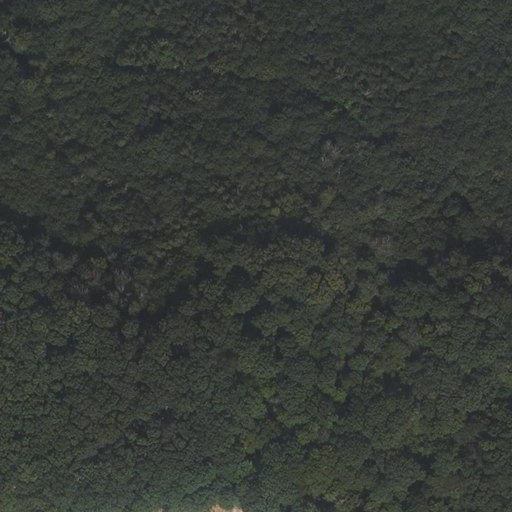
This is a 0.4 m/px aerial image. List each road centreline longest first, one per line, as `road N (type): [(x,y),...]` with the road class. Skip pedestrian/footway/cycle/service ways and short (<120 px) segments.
road 1 (track): [(28,38),(111,53),(218,55),(305,89),(374,150),(407,217),(447,265),(478,327),(467,381)]
road 2 (track): [(345,511),(311,497),(275,462),(247,455),(18,480),(0,491)]
